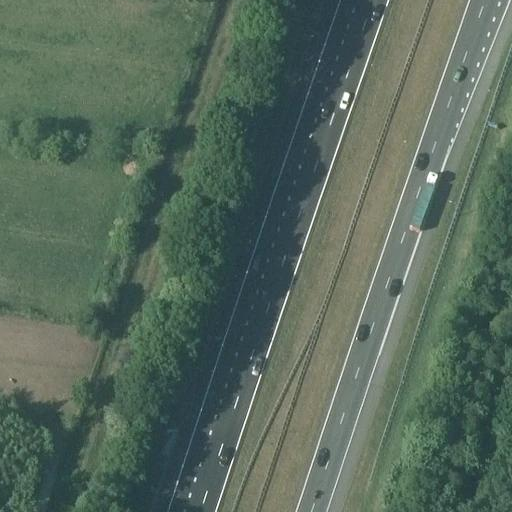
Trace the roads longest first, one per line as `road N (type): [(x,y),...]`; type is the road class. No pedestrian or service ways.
road 1 (track): [(64,511),(238,0)]
road 2 (motorway): [(373,0),(199,511)]
road 3 (motorway): [(312,511),(484,0)]
